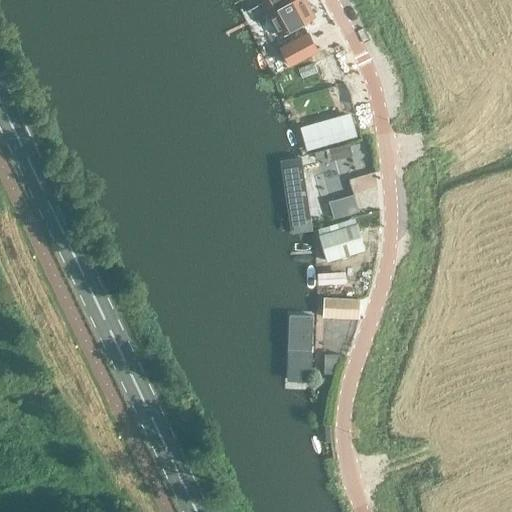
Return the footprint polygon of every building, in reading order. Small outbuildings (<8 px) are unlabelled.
[(265,0),(263,1),(270,13),(268,14),(280,36),(315,17),(305,0),(265,0)] [(309,35),(281,49),(290,65),(317,50),(309,35)] [(316,67),(299,73),(301,81),(318,75),(316,67)] [(301,130),(308,153),(359,139),(353,116),(301,130)] [(349,147),(327,153),(330,165),(353,159),(349,147)] [(302,163),(282,166),(293,237),(314,234),(302,163)] [(353,195),(330,202),(334,219),(358,212),(359,212),(354,195),(353,195)] [(358,224),(319,236),(328,262),(366,250),(362,237),(358,224)] [(325,298),(324,317),(360,319),(360,309),(360,304),(360,300),(325,298)] [(314,317),(287,316),(284,391),(312,392),(314,317)] [(342,358),(325,358),(325,378),(335,378),(341,361),(342,358)]
